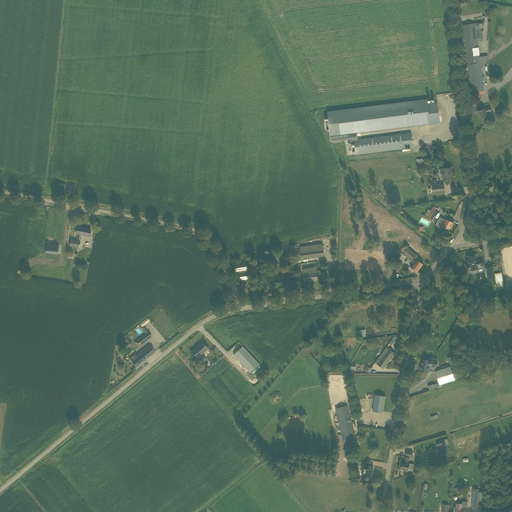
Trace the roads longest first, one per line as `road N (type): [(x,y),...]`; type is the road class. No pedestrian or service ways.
road 1 (unclassified): [(0,491),(200,324),(240,308)]
road 2 (unclassified): [(240,308),(196,227),(0,189)]
road 3 (unclassified): [(458,242),(468,203),(449,0)]
road 4 (unclassified): [(384,511),(423,282)]
road 5 (unclassified): [(240,308),(423,282)]
